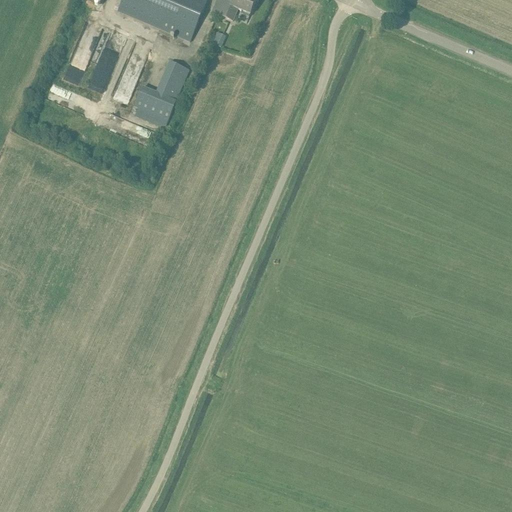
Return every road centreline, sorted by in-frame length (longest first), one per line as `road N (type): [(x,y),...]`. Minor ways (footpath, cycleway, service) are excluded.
road 1 (unclassified): [(137,511),(326,75),(329,34),(355,3)]
road 2 (unclassified): [(511,70),(355,3)]
